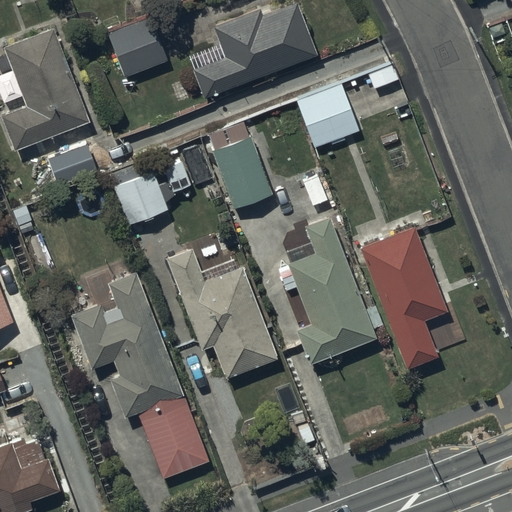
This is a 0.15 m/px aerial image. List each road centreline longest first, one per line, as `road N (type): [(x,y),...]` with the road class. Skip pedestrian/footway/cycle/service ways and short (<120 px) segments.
road 1 (residential): [(511,229),(418,0)]
road 2 (secondary): [(511,461),(380,511)]
